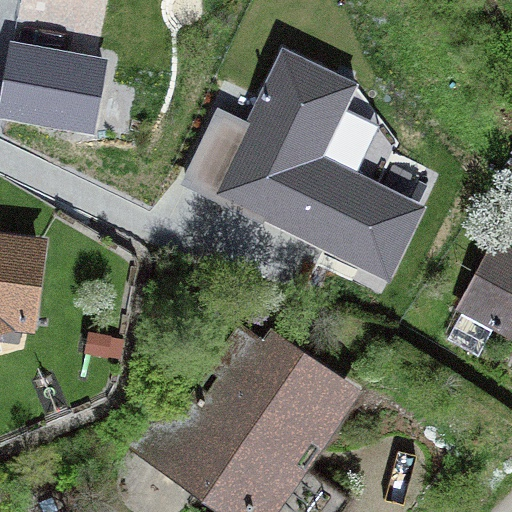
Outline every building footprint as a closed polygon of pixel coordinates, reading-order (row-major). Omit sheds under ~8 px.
[(12,47),(1,110),(91,127),(103,63),(12,47)] [(260,216),(264,207),(379,263),(405,208),(325,169),(363,89),(282,49),(246,125),(219,112),(186,181),(260,216)] [(0,239),(0,318),(28,322),(38,245),(0,239)] [(469,305),(511,327),(511,257),(498,250),(469,305)] [(199,478),(249,511),(340,511),(349,498),(294,460),(341,393),(285,354),(277,366),(242,342),(177,436),(212,460),(199,478)]
